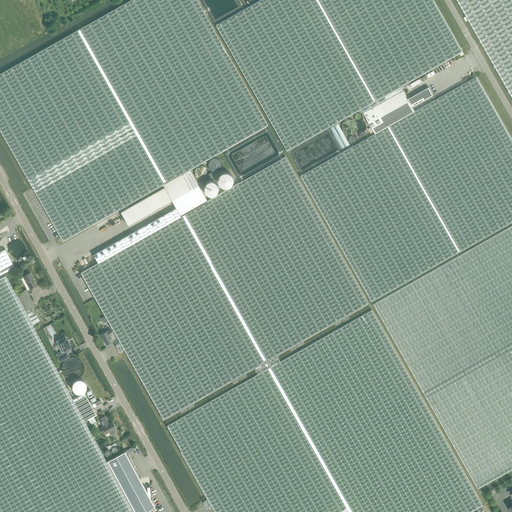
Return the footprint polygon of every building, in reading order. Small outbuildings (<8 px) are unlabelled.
[(0,130),(62,241),(163,184),(189,169),(268,125),(196,0),(129,0),(0,73),(0,130)] [(287,151),(361,109),(401,86),(462,52),(432,0),(260,0),(216,25),(287,151)] [(511,0),(457,0),(511,96),(511,0)] [(415,111),(375,134),(301,176),(372,302),(511,222),(511,140),(476,77),(415,111)] [(419,79),(410,84),(412,88),(421,82),(419,79)] [(361,109),(375,134),(415,111),(412,107),(434,95),(429,86),(407,98),(401,86),(361,109)] [(163,419),(254,367),(277,355),(368,304),(285,157),(207,201),(207,200),(180,215),(176,207),(114,242),(93,255),(97,262),(80,272),(120,341),(115,344),(119,351),(124,349),(163,419)] [(180,215),(207,200),(189,169),(163,184),(164,187),(120,212),(127,225),(171,200),(176,207),(180,215)] [(511,225),(373,304),(478,488),(511,468),(511,225)] [(0,270),(12,264),(13,263),(5,249),(0,251),(0,270)] [(27,290),(30,288),(36,284),(30,272),(23,276),(21,278),(27,290)] [(6,275),(0,278),(0,511),(134,511),(106,461),(85,421),(73,399),(38,335),(33,324),(16,294),(6,275)] [(17,293),(16,294),(33,324),(40,320),(32,306),(34,305),(26,289),(17,293)] [(280,361),(277,355),(254,367),(258,374),(166,425),(208,498),(203,501),(207,508),(212,506),(215,511),(469,511),(482,505),(372,310),(280,361)] [(101,334),(102,336),(106,344),(113,340),(110,335),(113,333),(111,329),(101,334)] [(59,339),(56,341),(62,352),(62,351),(63,354),(58,357),(60,361),(69,356),(66,352),(65,350),(71,347),(65,336),(63,337),(62,335),(58,337),(59,339)] [(96,400),(90,389),(85,392),(91,403),(96,400)] [(84,392),(73,399),(84,420),(87,418),(88,420),(94,416),(97,415),(84,392)] [(94,416),(88,420),(91,425),(97,422),(94,416)] [(114,429),(116,428),(112,422),(108,423),(105,417),(100,419),(103,426),(101,427),(105,434),(109,432),(110,434),(112,434),(113,434),(114,434),(115,433),(115,431),(114,429)] [(134,511),(145,511),(156,507),(126,451),(106,461),(134,511)]
